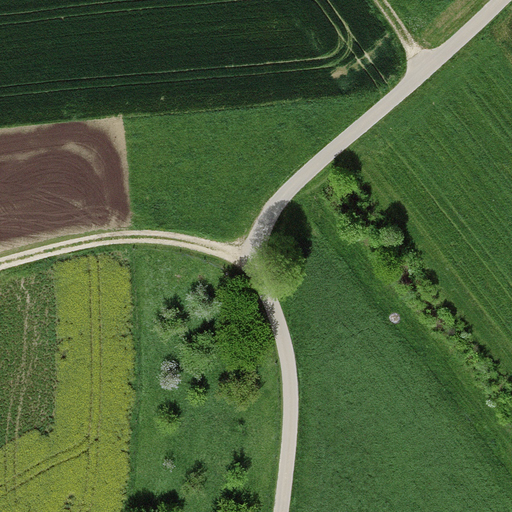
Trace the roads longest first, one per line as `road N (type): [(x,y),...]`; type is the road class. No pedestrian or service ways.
road 1 (unclassified): [(502,0),(261,231),(254,269),(286,365),(280,511)]
road 2 (track): [(254,269),(184,241),(98,241),(0,268)]
